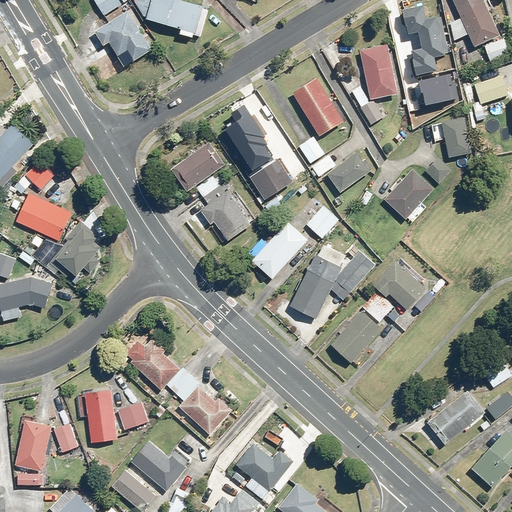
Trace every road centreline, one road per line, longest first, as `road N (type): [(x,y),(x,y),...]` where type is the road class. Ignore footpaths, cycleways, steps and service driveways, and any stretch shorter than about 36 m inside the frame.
road 1 (secondary): [(166,250),(221,314),(418,497)]
road 2 (residential): [(346,0),(103,144)]
road 3 (residential): [(0,369),(24,367),(88,331),(166,250)]
road 4 (secondary): [(9,0),(103,144)]
road 5 (secondary): [(103,144),(166,250)]
